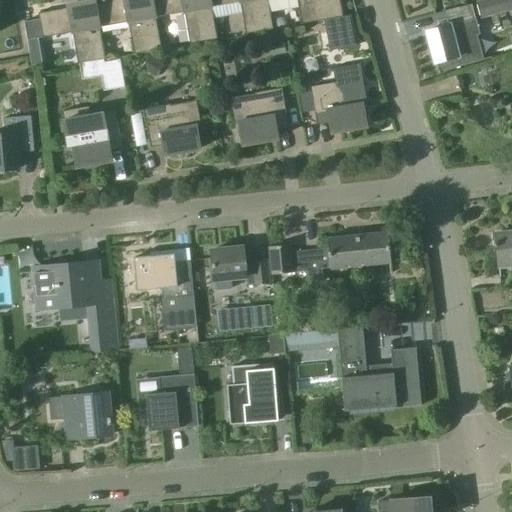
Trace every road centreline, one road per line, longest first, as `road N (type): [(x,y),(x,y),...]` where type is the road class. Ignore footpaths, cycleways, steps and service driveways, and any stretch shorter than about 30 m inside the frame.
road 1 (residential): [(0,496),(475,452)]
road 2 (residential): [(0,231),(430,187)]
road 3 (residential): [(475,452),(430,187)]
road 4 (residential): [(430,187),(377,0)]
